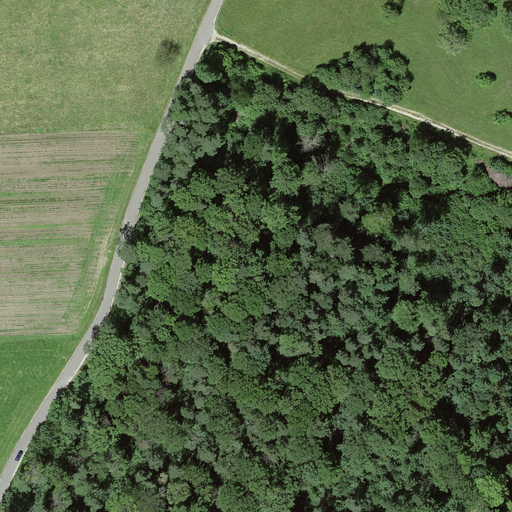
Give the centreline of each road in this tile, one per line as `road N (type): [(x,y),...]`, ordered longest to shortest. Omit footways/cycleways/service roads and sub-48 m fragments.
road 1 (unclassified): [(0,491),(27,434),(90,341),(218,0)]
road 2 (track): [(204,31),(314,82),(511,154)]
